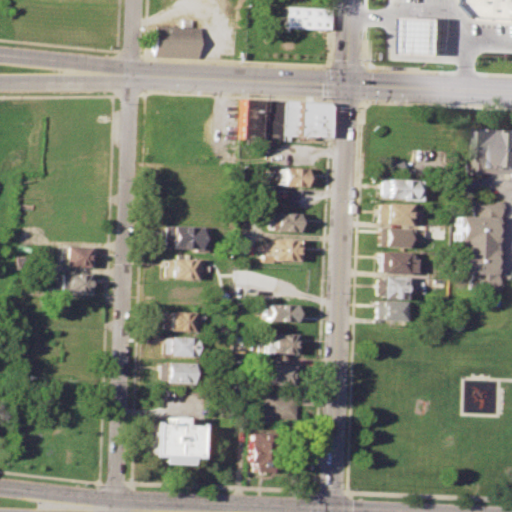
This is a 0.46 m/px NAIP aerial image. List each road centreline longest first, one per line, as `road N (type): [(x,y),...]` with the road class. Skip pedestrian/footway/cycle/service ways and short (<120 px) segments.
road 1 (residential): [(350,0),(331,511)]
road 2 (residential): [(128,75),(115,511)]
road 3 (secondary): [(128,75),(511,92)]
road 4 (secondary): [(128,75),(0,52)]
road 5 (secondary): [(0,80),(128,75)]
